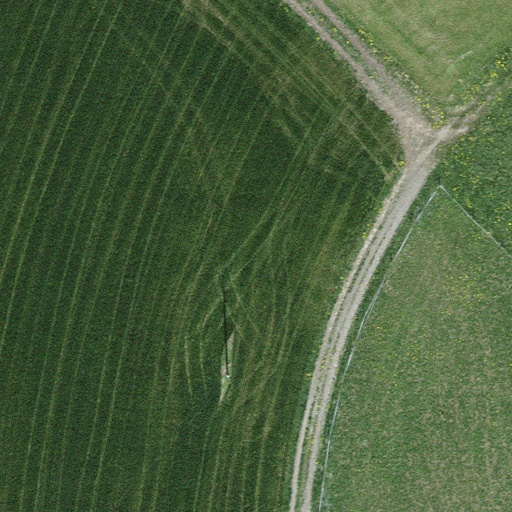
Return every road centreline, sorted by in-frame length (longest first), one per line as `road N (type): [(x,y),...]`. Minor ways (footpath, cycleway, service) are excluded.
road 1 (track): [(464,142),(344,352),(325,511)]
road 2 (track): [(315,0),(464,142)]
